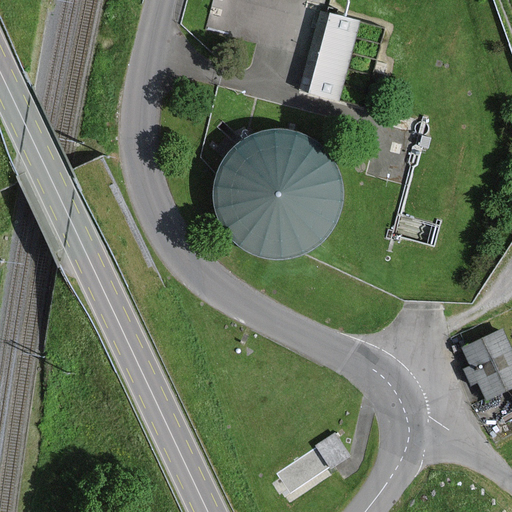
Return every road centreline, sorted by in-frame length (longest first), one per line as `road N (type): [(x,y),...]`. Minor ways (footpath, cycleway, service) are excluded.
road 1 (unclassified): [(406,409),(372,368),(230,292),(168,228),(141,153),(144,72),(162,0)]
road 2 (primary): [(0,70),(208,511)]
road 3 (track): [(511,272),(497,297),(448,324),(406,409)]
road 4 (unclassified): [(511,485),(429,414),(406,409)]
